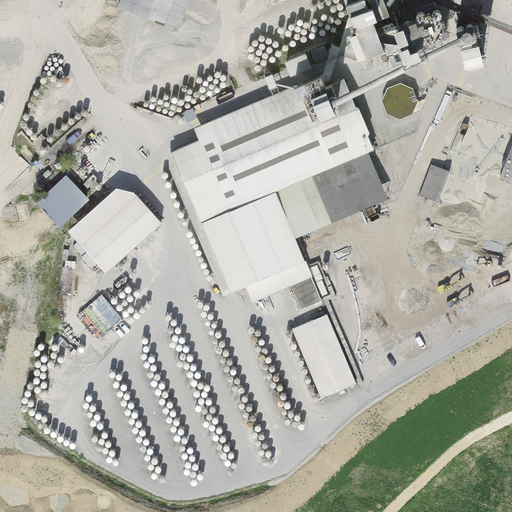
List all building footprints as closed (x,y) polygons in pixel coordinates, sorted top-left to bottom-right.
[(352,59),(384,47),(391,66),(407,60),(401,45),(402,45),(405,45),(407,44),(408,42),(408,40),(406,38),(404,37),(402,38),(401,40),(399,41),(383,0),(344,0),(350,16),(348,17),(336,54),(352,59)] [(331,83),(324,86),(319,75),(207,122),(212,134),(175,150),(234,290),(269,276),(275,291),(310,276),(292,234),(274,190),(366,152),(370,150),(364,136),(366,132),(356,108),(352,107),(341,79),(331,83)] [(411,89),(399,84),(387,89),(382,101),(386,113),(398,118),(410,113),(416,101),(411,89)] [(485,212),(494,216),(497,210),(511,215),(511,138),(469,122),(450,172),(430,164),(418,195),(439,203),(436,211),(479,227),(485,211),(486,211),(485,212)] [(385,195),(366,152),(274,190),(292,234),(385,195)] [(104,272),(160,222),(135,194),(79,244),(104,272)] [(320,396),(355,381),(326,312),(291,327),(320,396)]
